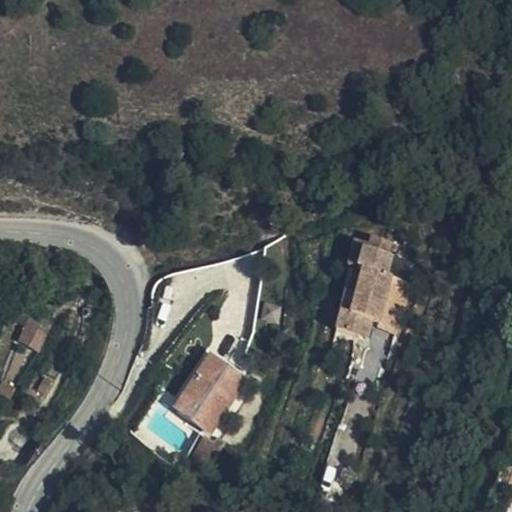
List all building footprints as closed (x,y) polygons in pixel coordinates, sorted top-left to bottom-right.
[(319,248),(309,313),(344,318),(346,299),(353,300),(359,252),(355,251),(357,232),(353,231),(355,218),(335,215),(333,222),(318,220),(314,247),(319,248)] [(243,301),(242,336),(264,336),(265,302),(243,301)] [(36,351),(48,332),(30,320),(17,338),(36,351)] [(206,395),(219,375),(206,368),(179,424),(186,427),(187,424),(194,414),(206,395)] [(241,387),(219,375),(206,395),(194,414),(187,424),(186,427),(214,443),(241,387)] [(211,447),(197,476),(219,475),(230,448),(223,446),(221,451),(211,447)]
